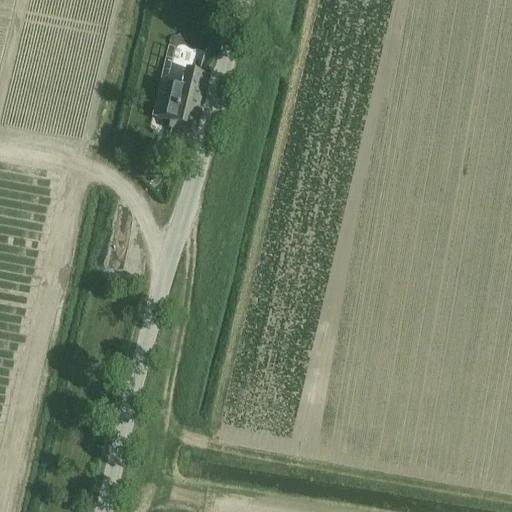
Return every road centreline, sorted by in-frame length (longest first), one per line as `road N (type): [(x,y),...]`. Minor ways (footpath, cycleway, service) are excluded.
road 1 (unclassified): [(102,511),(239,0)]
road 2 (track): [(163,276),(145,217),(113,181),(70,162),(0,150)]
